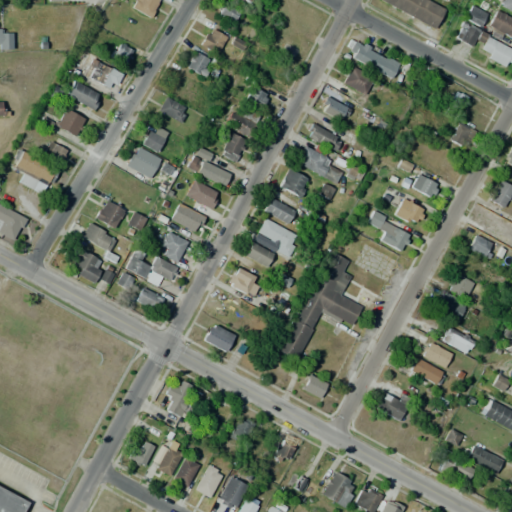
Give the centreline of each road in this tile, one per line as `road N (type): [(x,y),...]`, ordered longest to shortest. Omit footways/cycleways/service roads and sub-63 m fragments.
road 1 (residential): [(350,0),(75,511)]
road 2 (residential): [(479,511),(0,253)]
road 3 (residential): [(511,113),(335,437)]
road 4 (residential): [(191,0),(28,273)]
road 5 (residential): [(511,103),(329,0)]
